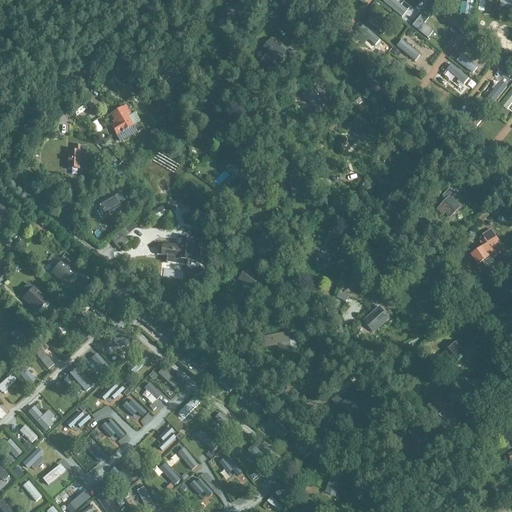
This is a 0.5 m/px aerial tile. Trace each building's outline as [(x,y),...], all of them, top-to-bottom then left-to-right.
[(475,0),(467,0),(467,4),(461,3),(460,14),(466,15),(465,17),(473,18),(475,0)] [(492,0),(490,0),(479,0),(478,13),(490,14),(492,0)] [(511,1),(500,0),(499,8),(511,9),(511,1)] [(223,23),(223,28),(234,28),(234,15),(234,6),(219,6),(220,15),(222,15),(222,23),(223,23)] [(371,18),(367,23),(380,34),(384,29),(371,18)] [(415,34),(410,31),(407,35),(411,39),(415,34)] [(261,62),(269,69),(272,66),(278,70),(290,55),(272,39),(261,51),(266,55),(261,62)] [(421,56),(402,42),(397,48),(415,63),(421,56)] [(478,68),(462,56),(457,63),(473,75),(478,68)] [(158,73),(161,85),(181,79),(177,67),(158,73)] [(321,107),(329,98),(319,89),(317,91),(312,86),(302,96),(307,101),(311,97),(321,107)] [(507,111),(511,104),(511,91),(501,106),(507,111)] [(112,115),(117,123),(111,127),(120,143),(137,133),(133,126),(132,126),(127,117),(130,115),(125,107),(112,115)] [(78,114),(81,118),(90,112),(87,108),(78,114)] [(481,110),(469,126),(476,130),(487,115),(481,110)] [(216,135),(231,128),(235,126),(230,115),(222,119),(220,115),(209,119),(216,135)] [(107,121),(105,116),(90,125),(96,136),(107,130),(103,124),(107,121)] [(357,132),(354,135),(362,143),(373,131),(358,117),(350,126),(357,132)] [(86,147),(75,147),(75,152),(68,152),(68,170),(80,170),(80,155),(86,155),(86,147)] [(239,158),(223,159),(224,168),(240,166),(239,158)] [(413,177),(403,168),(393,180),(404,188),(413,177)] [(232,191),(235,194),(241,189),(245,194),(251,188),(246,181),(244,183),(238,176),(226,188),(230,193),(232,191)] [(312,179),(291,179),(290,186),(292,186),(292,196),(310,196),(311,187),(312,187),(312,179)] [(447,201),(437,210),(444,217),(447,215),(450,219),(461,208),(456,203),(460,200),(451,191),(443,198),(447,201)] [(115,199),(100,207),(105,217),(120,209),(119,205),(125,202),(120,194),(114,197),(115,199)] [(157,221),(167,215),(162,207),(153,213),(157,221)] [(511,216),(508,212),(501,217),(507,223),(511,217),(511,216)] [(281,240),(277,226),(268,229),(270,233),(255,239),(258,248),(281,240)] [(483,248),(471,256),(478,266),(490,258),(491,260),(505,250),(492,230),(483,236),(481,237),(480,239),(480,241),(480,243),(483,248)] [(164,245),(163,257),(168,257),(167,265),(187,267),(188,262),(201,263),(203,241),(184,239),(184,247),(164,245)] [(392,258),(391,250),(372,252),(372,260),(392,258)] [(310,251),(310,259),(316,259),(316,266),(336,267),(337,256),(319,255),(319,252),(310,251)] [(499,266),(509,280),(511,277),(511,263),(509,259),(499,266)] [(77,275),(62,263),(53,274),(67,287),(77,275)] [(249,295),(252,291),(254,292),(263,281),(247,270),(239,281),(244,285),(241,289),(249,295)] [(345,295),(347,291),(342,288),(333,307),(339,310),(344,302),(346,303),(349,297),(345,295)] [(433,293),(416,298),(420,314),(437,309),(436,307),(443,305),(438,288),(432,290),(433,293)] [(122,305),(126,301),(113,289),(109,294),(122,305)] [(49,304),(34,290),(24,300),(39,314),(49,304)] [(497,304),(497,305),(487,309),(489,314),(490,314),(492,319),(499,317),(499,314),(508,311),(505,303),(502,304),(501,303),(511,299),(509,290),(492,296),(495,304),(497,304)] [(91,307),(92,307),(95,311),(102,319),(106,315),(96,303),(91,307)] [(374,334),(390,320),(379,307),(363,322),(374,334)] [(142,322),(161,338),(168,330),(148,314),(142,322)] [(88,338),(72,320),(65,326),(80,345),(88,338)] [(30,338),(21,327),(7,340),(16,351),(30,338)] [(266,347),(290,343),(288,334),(264,339),(266,347)] [(464,337),(456,343),(439,358),(444,364),(451,357),(456,363),(466,354),(462,349),(469,343),(464,337)] [(126,338),(105,341),(106,350),(127,347),(126,338)] [(40,349),(34,354),(48,372),(54,367),(40,349)] [(110,369),(97,354),(91,360),(104,374),(110,369)] [(132,377),(148,361),(142,355),(126,370),(132,377)] [(195,356),(190,361),(203,373),(208,368),(195,356)] [(304,369),(309,376),(329,365),(324,357),(304,369)] [(163,362),(147,378),(171,400),(183,390),(183,389),(184,388),(184,387),(185,386),(185,385),(185,384),(185,383),(184,382),(184,381),(183,380),(183,379),(163,362)] [(23,366),(16,372),(29,388),(36,382),(23,366)] [(91,386),(74,368),(67,374),(84,392),(91,386)] [(234,389),(218,374),(213,379),(230,394),(234,389)] [(6,390),(16,381),(11,376),(0,386),(0,392),(1,394),(2,393),(6,390)] [(58,379),(41,394),(63,420),(81,403),(58,379)] [(119,386),(117,388),(112,383),(99,397),(104,401),(106,399),(111,403),(123,390),(119,386)] [(161,396),(149,384),(143,389),(150,396),(146,399),(152,405),(161,396)] [(357,417),(366,410),(369,414),(376,409),(356,384),(340,397),(357,417)] [(448,400),(466,407),(470,397),(452,390),(448,400)] [(263,408),(246,394),(241,399),(258,413),(263,408)] [(190,413),(200,403),(195,397),(175,417),(185,427),(194,417),(190,413)] [(448,424),(453,429),(461,420),(436,397),(428,406),(438,415),(433,419),(444,429),(448,424)] [(145,413),(131,400),(127,405),(125,403),(121,407),(131,416),(135,412),(141,417),(145,413)] [(145,412),(156,418),(159,413),(148,406),(145,412)] [(41,416),(33,407),(27,413),(45,432),(51,426),(47,422),(53,417),(47,411),(41,416)] [(85,415),(83,416),(79,411),(65,424),(70,428),(74,425),(78,430),(89,420),(85,415)] [(233,426),(219,413),(214,418),(229,431),(233,426)] [(132,425),(138,434),(145,429),(139,420),(132,425)] [(272,420),(267,426),(283,439),(288,433),(272,420)] [(112,422),(107,426),(105,424),(100,428),(109,438),(114,434),(119,440),(124,436),(112,422)] [(25,427),(19,432),(33,445),(38,440),(25,427)] [(175,439),(170,435),(173,432),(169,428),(157,439),(161,443),(157,448),(161,452),(175,439)] [(218,446),(201,431),(195,438),(212,452),(218,446)] [(424,446),(419,436),(402,444),(407,454),(424,446)] [(4,445),(16,459),(22,453),(10,440),(4,445)] [(106,457),(91,440),(84,446),(99,463),(106,457)] [(28,452),(32,448),(28,443),(24,448),(28,452)] [(268,462),(254,446),(248,451),(262,468),(268,462)] [(197,466),(183,449),(177,454),(191,471),(197,466)] [(56,450),(51,454),(56,461),(61,458),(56,450)] [(28,472),(44,457),(39,451),(23,466),(28,472)] [(231,458),(225,462),(224,460),(218,464),(227,475),(232,471),(236,477),(242,473),(231,458)] [(179,481),(163,464),(158,470),(174,486),(179,481)] [(0,478),(2,481),(8,476),(0,467),(0,478)] [(60,468),(43,481),(48,488),(65,475),(60,468)] [(119,474),(114,468),(109,473),(122,487),(127,482),(128,484),(132,480),(123,470),(119,474)] [(332,475),(328,486),(339,490),(342,479),(332,475)] [(251,478),(247,482),(256,493),(265,486),(258,476),(253,480),(251,478)] [(280,482),(291,488),(293,484),(283,478),(280,482)] [(199,480),(195,484),(193,482),(189,485),(199,497),(203,493),(208,498),(212,494),(199,480)] [(230,488),(235,496),(243,491),(238,483),(230,488)] [(35,503),(41,498),(29,484),(22,489),(35,503)] [(95,496),(100,493),(97,486),(92,488),(95,496)] [(147,511),(155,508),(143,487),(136,491),(147,511)] [(85,493),(66,509),(68,511),(74,511),(90,499),(85,493)] [(189,505),(180,495),(177,498),(180,501),(177,504),(183,510),(189,505)] [(195,498),(197,511),(203,511),(201,497),(195,498)] [(107,511),(114,511),(104,499),(99,503),(107,511)] [(281,511),(284,509),(272,499),(268,503),(278,511),(281,511)] [(0,509),(2,511),(12,511),(3,501),(0,503),(0,509)]
